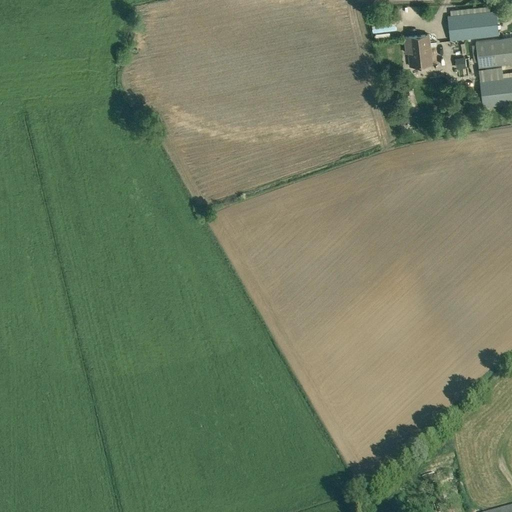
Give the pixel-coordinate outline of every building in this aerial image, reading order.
[(496,11),(448,16),(450,40),(498,35),(496,11)] [(429,35),(404,37),(406,53),(408,53),(410,66),(432,64),(429,35)] [(511,37),(475,42),(478,67),(511,62),(511,37)] [(458,51),(459,64),(469,63),(468,50),(458,51)] [(511,77),(480,81),(483,106),(511,102),(511,77)] [(408,91),(402,94),(404,100),(411,98),(408,91)] [(452,466),(421,476),(425,488),(426,488),(435,511),(434,511),(450,511),(449,511),(446,511),(435,485),(457,479),(452,466)]
